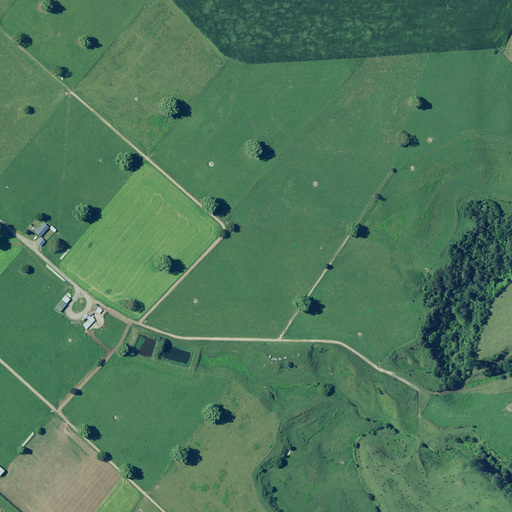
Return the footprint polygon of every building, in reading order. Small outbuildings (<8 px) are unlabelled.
[(48,227),(44,223),(40,228),(37,225),(32,231),(40,237),(48,227)] [(45,242),(41,238),(37,242),(41,246),(45,242)] [(70,299),(65,295),(61,300),(66,304),(70,299)] [(66,305),(61,301),(55,308),(59,312),(66,305)] [(86,313),(82,318),(84,320),(86,318),(88,320),(82,326),(86,329),(94,320),(91,317),(90,317),(86,313)]
